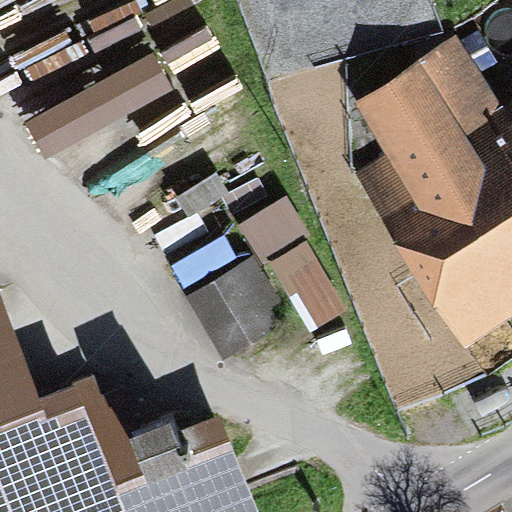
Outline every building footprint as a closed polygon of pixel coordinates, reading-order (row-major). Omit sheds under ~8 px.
[(511,93),(500,101),(455,31),(352,96),(387,149),(354,170),(463,340),(511,308),(511,93)] [(172,82),(152,47),(24,116),(43,151),(172,82)] [(226,190),(215,170),(176,192),(187,212),(226,190)] [(307,326),(345,305),(305,235),(309,233),(285,191),(235,219),(260,263),(268,258),(307,326)] [(268,305),(278,299),(252,254),(184,291),(220,356),(278,324),(268,305)] [(0,511),(258,511),(227,428),(191,442),(187,432),(179,435),(168,405),(137,417),(123,380),(100,389),(92,368),(39,388),(5,298),(0,299),(0,511)]
